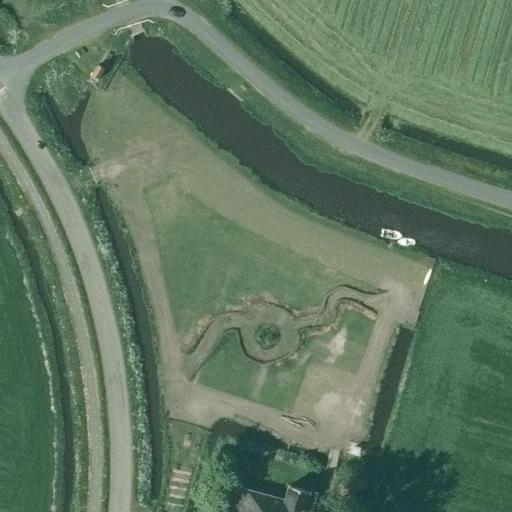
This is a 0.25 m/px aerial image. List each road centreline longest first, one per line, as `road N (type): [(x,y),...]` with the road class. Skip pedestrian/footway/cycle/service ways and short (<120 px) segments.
road 1 (unclassified): [(511,200),(335,136),(160,7),(131,11),(67,41),(0,84)]
road 2 (tertiary): [(122,511),(127,471),(105,309),(90,259),(0,102)]
